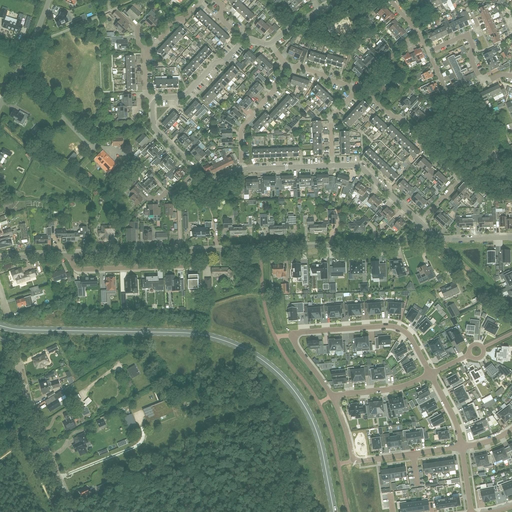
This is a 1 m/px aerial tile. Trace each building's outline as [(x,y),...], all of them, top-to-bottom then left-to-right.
[(300,0),(296,0),(292,4),(294,6),(292,9),(295,13),(300,8),(298,6),(303,2),(300,0)] [(435,8),(437,6),(434,0),(428,0),(431,6),(428,8),(431,15),(434,13),(433,11),(436,10),(435,8)] [(445,9),(442,4),(440,0),(434,0),(437,6),(440,5),(442,10),(445,9)] [(236,11),(242,5),(238,1),(232,7),(236,11)] [(381,17),(389,11),(387,9),(388,9),(384,4),(374,12),(376,15),(378,14),(381,17)] [(480,15),(489,11),(488,9),(491,7),(490,4),(487,4),(485,5),(486,6),(478,10),(480,15)] [(241,15),(247,9),(242,5),(236,11),(241,15)] [(140,14),(132,7),(127,12),(125,10),(122,12),(127,17),(129,15),(135,20),(140,14)] [(245,19),(251,12),(247,9),(241,15),(245,19)] [(68,22),(65,16),(66,16),(67,12),(61,10),(58,17),(54,19),(58,27),(62,25),(63,25),(64,25),(65,24),(68,22)] [(155,17),(154,16),(156,14),(151,10),(147,15),(149,17),(145,22),(147,25),(148,24),(153,29),(158,23),(157,22),(159,21),(159,19),(157,17),(155,17)] [(129,23),(122,16),(116,11),(111,15),(115,19),(116,17),(120,21),(115,26),(122,33),(129,27),(127,25),(129,23)] [(199,21),(205,15),(201,11),(195,17),(199,21)] [(389,11),(381,17),(384,21),(383,22),(386,25),(395,17),(391,12),(390,13),(389,11)] [(483,20),(491,16),(489,11),(480,15),(483,20)] [(251,12),(245,19),(249,23),(255,16),(251,12)] [(469,25),(467,21),(470,20),(466,12),(460,14),(462,19),(460,20),(464,28),(469,25)] [(259,32),(266,24),(261,20),(265,16),(263,14),(258,19),(260,21),(255,26),(257,28),(256,29),(259,32)] [(203,25),(209,18),(205,15),(199,21),(203,25)] [(485,25),(493,21),(491,16),(483,20),(485,25)] [(207,29),(213,22),(209,18),(203,25),(207,29)] [(458,30),(464,28),(460,20),(457,21),(456,18),(453,19),(455,22),(458,30)] [(16,24),(13,23),(4,20),(2,27),(20,33),(22,26),(20,25),(22,20),(17,19),(16,24)] [(392,33),(399,27),(398,25),(399,25),(395,20),(386,27),(388,30),(389,29),(392,33)] [(448,28),(445,22),(445,21),(441,23),(442,25),(441,26),(442,28),(439,29),(443,37),(448,35),(446,29),(448,28)] [(458,30),(455,22),(452,24),(451,21),(449,22),(448,21),(445,22),(448,28),(451,27),(453,33),(458,30)] [(487,30),(496,26),(493,21),(485,25),(487,30)] [(212,33),(217,26),(213,22),(207,29),(212,33)] [(266,24),(259,32),(261,34),(262,33),(264,35),(267,31),(270,34),(275,30),(277,32),(280,29),(275,24),(272,27),(267,22),(266,24)] [(216,36),(222,30),(217,26),(212,33),(216,36)] [(436,29),(434,26),(432,27),(434,32),(438,40),(443,37),(439,29),(438,28),(436,29)] [(490,34),(498,31),(496,26),(487,30),(490,34)] [(177,31),(183,37),(187,33),(181,27),(177,31)] [(399,27),(392,33),(395,37),(394,38),(397,41),(402,36),(406,33),(402,28),(401,29),(399,27)] [(220,40),(226,34),(222,30),(216,36),(220,40)] [(424,31),(426,36),(428,41),(431,39),(432,42),(438,40),(434,32),(431,33),(430,31),(428,32),(427,30),(424,31)] [(179,41),(183,37),(177,31),(173,35),(179,41)] [(492,39),(500,35),(498,31),(490,34),(492,39)] [(226,34),(220,40),(224,44),(230,38),(226,34)] [(175,45),(179,41),(173,35),(169,40),(175,45)] [(494,47),(497,46),(501,44),(500,42),(503,41),(500,35),(492,39),(494,44),(493,45),(494,47)] [(123,40),(123,36),(111,37),(112,43),(117,43),(117,49),(127,49),(127,40),(123,40)] [(384,40),(383,38),(382,38),(378,42),(376,44),(379,46),(378,46),(385,53),(389,49),(384,44),(386,42),(384,40)] [(171,50),(175,45),(169,40),(165,44),(171,50)] [(363,43),(362,42),(359,40),(354,46),(358,50),(360,47),(359,47),(363,43)] [(167,54),(171,50),(165,44),(161,48),(167,54)] [(297,49),(298,46),(295,45),(295,46),(292,45),(288,55),(294,57),(297,49)] [(297,49),(294,57),(299,60),(301,55),(303,56),(303,55),(306,56),(308,50),(298,46),(297,49)] [(381,57),(385,53),(378,46),(374,50),(371,47),(369,50),(370,50),(374,54),(376,52),(381,57)] [(488,50),(489,53),(484,56),(486,61),(494,57),(493,54),(496,53),(495,51),(497,50),(499,50),(500,49),(499,47),(498,47),(497,46),(494,47),(488,50)] [(202,51),(209,57),(213,53),(206,47),(202,51)] [(163,58),(167,54),(161,48),(157,52),(163,58)] [(415,59),(417,64),(417,65),(422,62),(426,61),(424,57),(420,48),(414,51),(417,58),(415,59)] [(372,57),(374,54),(370,50),(364,56),(373,65),(377,61),(372,57)] [(205,61),(209,57),(202,51),(198,55),(205,61)] [(246,60),(244,62),(243,62),(241,64),(243,66),(244,66),(254,55),(250,51),(248,53),(246,51),(242,55),(246,60)] [(314,62),(316,54),(311,52),(308,60),(314,62)] [(417,64),(415,59),(412,60),(409,53),(403,56),(407,65),(411,64),(412,66),(417,64)] [(257,68),(266,58),(261,54),(258,58),(255,61),(256,61),(258,64),(256,66),(257,68)] [(319,64),(322,55),(316,54),(314,62),(319,64)] [(456,67),(460,65),(458,61),(463,59),(461,54),(456,56),(455,55),(451,57),(456,67)] [(201,65),(205,61),(198,55),(194,59),(201,65)] [(258,58),(254,55),(244,66),(245,67),(247,65),(249,62),(252,65),(253,64),(256,61),(255,61),(258,58)] [(327,57),(322,55),(319,64),(325,65),(325,63),(327,57)] [(336,66),(339,58),(333,56),(331,65),(336,66)] [(373,65),(364,56),(361,59),(359,59),(356,57),(354,59),(357,61),(362,66),(362,67),(364,65),(369,69),(373,65)] [(489,66),(497,62),(500,61),(499,59),(498,59),(497,56),(494,57),(486,61),(489,66)] [(451,69),(456,67),(451,57),(446,59),(447,60),(442,63),(444,68),(450,65),(451,69)] [(264,69),(270,62),(266,58),(257,68),(259,69),(261,66),(264,69)] [(339,58),(336,66),(342,68),(345,60),(339,58)] [(197,69),(201,65),(194,59),(190,63),(197,69)] [(360,68),(362,66),(357,61),(354,59),(356,61),(354,64),(356,66),(352,70),(359,77),(363,72),(360,68)] [(270,62),(264,69),(268,73),(267,74),(269,76),(273,72),(271,70),(274,66),(270,62)] [(497,62),(489,66),(491,71),(497,69),(498,71),(505,68),(504,65),(501,66),(500,64),(498,65),(497,62)] [(193,74),(197,69),(190,63),(187,68),(193,74)] [(460,77),(465,75),(464,74),(469,72),(467,67),(462,69),(460,65),(456,67),(460,77)] [(229,70),(236,76),(240,72),(233,66),(229,70)] [(393,80),(391,76),(397,71),(393,66),(381,76),(385,81),(388,79),(390,82),(386,85),(392,92),(399,86),(393,79),(393,80)] [(456,79),(460,77),(456,67),(451,69),(453,73),(448,76),(450,81),(456,78),(456,79)] [(189,78),(193,74),(187,68),(183,72),(189,78)] [(232,80),(236,76),(229,70),(225,75),(232,80)] [(433,77),(430,71),(423,75),(422,72),(413,76),(418,80),(422,78),(424,81),(433,77)] [(460,77),(465,88),(470,86),(468,82),(473,79),(470,74),(465,77),(465,75),(460,77)] [(228,85),(232,80),(225,75),(222,79),(228,85)] [(296,86),(299,77),(293,75),(292,80),(289,79),(287,85),(290,86),(291,84),(296,86)] [(301,91),(304,79),(299,77),(296,86),(300,87),(299,90),(301,91)] [(461,90),(465,88),(460,77),(456,79),(457,81),(452,83),(452,85),(448,87),(449,90),(454,88),(459,86),(461,90)] [(224,89),(228,85),(222,79),(218,83),(224,89)] [(254,87),(260,93),(264,88),(261,85),(263,83),(258,79),(256,81),(257,82),(254,87)] [(304,79),(301,91),(303,92),(304,88),(307,89),(310,81),(304,79)] [(220,93),(224,89),(218,83),(214,87),(220,93)] [(439,89),(436,84),(429,87),(428,84),(420,88),(417,89),(418,91),(421,89),(422,91),(423,90),(424,92),(428,90),(430,93),(439,89)] [(316,96),(322,89),(318,85),(312,92),(316,96)] [(494,87),(498,96),(502,94),(503,96),(507,94),(503,86),(500,88),(499,85),(494,87)] [(216,97),(220,93),(214,87),(210,91),(216,97)] [(256,97),(260,93),(254,87),(248,93),(252,97),(254,95),(256,97)] [(493,98),(498,96),(494,87),(489,90),(493,98)] [(320,99),(326,93),(322,89),(316,96),(320,99)] [(489,100),(493,98),(489,90),(485,92),(489,100)] [(212,101),(216,97),(210,91),(206,95),(212,101)] [(484,102),(489,100),(485,92),(480,94),(482,98),(478,100),(482,107),(486,105),(484,102)] [(121,101),(131,101),(131,95),(124,96),(124,93),(121,93),(121,96),(122,96),(122,100),(121,100),(121,101)] [(250,99),(252,97),(248,93),(246,95),(247,97),(243,101),(250,107),(254,103),(250,99)] [(324,103),(330,97),(326,93),(320,99),(324,103)] [(293,107),(299,100),(292,94),(290,97),(288,95),(284,99),(291,105),(293,107)] [(212,101),(206,95),(202,100),(208,106),(211,103),(214,107),(217,109),(219,107),(216,105),(212,101)] [(330,97),(324,103),(329,107),(335,101),(330,97)] [(413,107),(418,101),(414,97),(410,101),(407,98),(400,106),(405,110),(407,108),(409,110),(410,109),(411,109),(413,107)] [(287,109),(291,105),(284,99),(280,103),(287,109)] [(198,111),(201,113),(204,109),(208,112),(210,110),(203,104),(201,106),(196,101),(192,105),(195,108),(198,111)] [(246,111),(250,107),(243,101),(239,105),(238,104),(236,106),(240,110),(242,108),(246,111)] [(359,105),(366,111),(370,107),(363,101),(359,105)] [(415,119),(422,112),(419,110),(421,108),(418,106),(421,103),(418,101),(413,107),(411,109),(414,112),(411,115),(415,119)] [(286,116),(288,114),(285,111),(287,109),(280,103),(276,107),(283,113),(286,116)] [(201,113),(198,111),(195,108),(192,105),(188,109),(194,115),(195,115),(197,117),(200,113),(201,113)] [(362,115),(366,111),(359,105),(355,109),(362,115)] [(241,116),(238,113),(239,110),(234,106),(230,110),(229,110),(227,112),(230,115),(231,114),(237,120),(241,116)] [(279,118),(283,113),(276,107),(272,111),(279,118)] [(194,115),(188,109),(184,114),(190,119),(188,121),(190,123),(192,125),(195,128),(197,125),(191,119),(195,115),(194,115)] [(358,119),(362,115),(355,109),(352,113),(358,119)] [(19,121),(18,123),(22,125),(28,115),(22,112),(21,114),(19,113),(14,110),(10,116),(15,119),(19,121)] [(275,122),(279,118),(272,111),(269,116),(268,116),(271,118),(273,120),(275,122)] [(170,116),(176,122),(180,118),(186,124),(188,121),(181,115),(180,117),(174,112),(170,116)] [(269,124),(273,120),(271,118),(268,116),(269,116),(265,112),(261,116),(267,122),(269,124)] [(422,112),(415,119),(419,123),(426,116),(422,112)] [(127,113),(117,113),(117,115),(118,115),(118,119),(117,119),(117,122),(124,121),(124,119),(127,118),(127,113)] [(224,123),(225,124),(232,128),(235,123),(231,120),(232,118),(224,113),(222,116),(223,117),(221,119),(222,121),(223,122),(221,124),(223,124),(224,123)] [(354,124),(358,119),(352,113),(348,118),(354,124)] [(173,126),(176,122),(170,116),(166,120),(173,126)] [(267,122),(261,116),(257,120),(264,127),(267,122)] [(374,127),(380,120),(376,116),(370,123),(374,127)] [(428,125),(437,120),(436,117),(427,122),(428,125)] [(350,128),(354,124),(348,118),(344,122),(350,128)] [(169,130),(173,126),(166,120),(162,124),(169,130)] [(258,133),(264,127),(257,120),(253,125),(255,127),(253,129),(258,133)] [(379,130),(384,124),(380,120),(374,127),(379,130)] [(192,125),(190,123),(187,126),(185,129),(181,133),(183,136),(178,141),(182,145),(189,139),(184,134),(192,125)] [(391,125),(389,128),(384,124),(379,130),(383,134),(385,132),(391,125)] [(389,136),(395,129),(391,125),(385,132),(389,136)] [(36,126),(31,132),(36,137),(41,130),(36,126)] [(223,137),(226,137),(232,137),(232,131),(227,131),(227,128),(220,129),(220,133),(223,133),(223,137)] [(394,139),(399,133),(395,129),(389,136),(394,139)] [(398,143),(404,137),(399,133),(394,139),(398,143)] [(141,152),(144,149),(147,147),(144,144),(148,140),(143,134),(136,141),(141,147),(134,155),(136,157),(140,153),(141,152)] [(112,146),(123,146),(123,137),(112,138),(112,146)] [(182,145),(187,149),(192,144),(195,141),(191,137),(189,139),(182,145)] [(195,141),(192,144),(194,146),(196,143),(199,141),(201,139),(198,137),(195,141)] [(226,137),(223,137),(220,137),(220,144),(223,143),(223,146),(232,146),(232,140),(226,140),(226,137)] [(402,147),(408,141),(404,137),(398,143),(402,147)] [(195,158),(202,151),(198,146),(201,143),(199,141),(196,143),(194,146),(192,147),(194,150),(191,153),(195,158)] [(406,151),(412,145),(408,141),(402,147),(406,151)] [(150,156),(157,149),(153,145),(146,151),(144,149),(141,152),(140,153),(144,158),(148,154),(150,156)] [(410,155),(416,149),(412,145),(406,151),(410,155)] [(12,153),(4,149),(2,153),(2,154),(0,152),(0,162),(4,155),(3,154),(4,154),(10,157),(12,153)] [(154,165),(158,161),(156,159),(162,153),(157,149),(150,156),(154,160),(150,164),(153,166),(154,165)] [(202,151),(195,158),(199,162),(204,157),(206,159),(212,153),(208,149),(204,153),(202,151)] [(224,155),(229,166),(234,163),(232,160),(235,159),(232,154),(230,155),(231,156),(227,158),(225,155),(226,154),(224,149),(221,149),(222,152),(224,155)] [(368,159),(374,153),(369,149),(363,155),(368,159)] [(416,149),(410,155),(415,159),(421,153),(416,149)] [(108,173),(116,165),(103,151),(94,159),(108,173)] [(372,163),(378,157),(374,153),(368,159),(372,163)] [(220,161),(224,169),(229,166),(224,155),(222,156),(223,160),(220,161)] [(164,167),(172,160),(167,156),(162,161),(160,159),(158,161),(154,165),(156,167),(158,165),(162,169),(164,167)] [(376,167),(382,161),(378,157),(372,163),(376,167)] [(136,158),(134,160),(140,166),(142,164),(136,158)] [(422,169),(428,162),(424,158),(420,163),(417,160),(413,165),(416,167),(417,166),(419,168),(420,167),(422,169)] [(213,160),(218,171),(224,169),(220,161),(217,163),(215,159),(213,160)] [(169,176),(172,172),(170,170),(176,164),(172,160),(164,167),(169,171),(165,175),(167,178),(167,177),(169,176)] [(218,171),(213,160),(211,161),(213,165),(210,166),(209,164),(203,167),(206,173),(211,170),(213,174),(218,171)] [(380,171),(386,165),(382,161),(376,167),(380,171)] [(431,174),(435,170),(432,167),(433,167),(428,162),(422,169),(425,171),(422,174),(424,175),(427,178),(431,174)] [(384,175),(390,168),(386,165),(380,171),(384,175)] [(388,179),(394,172),(390,168),(384,175),(388,179)] [(169,176),(167,177),(170,180),(172,180),(172,179),(173,180),(175,177),(177,180),(184,173),(180,169),(175,174),(172,172),(169,176)] [(438,172),(435,169),(435,170),(431,174),(427,178),(432,183),(435,180),(437,182),(443,176),(438,172)] [(149,172),(145,176),(148,179),(145,181),(152,188),(157,184),(151,178),(154,176),(149,172)] [(394,172),(388,179),(393,183),(399,176),(394,172)] [(297,192),(296,179),(296,176),(293,175),(293,176),(288,176),(288,186),(291,186),(291,190),(294,190),(297,190),(297,192)] [(314,191),(315,198),(318,197),(318,192),(319,192),(319,189),(320,189),(320,187),(323,187),(323,185),(323,175),(317,175),(317,182),(314,183),(315,191),(314,191)] [(332,190),(333,182),(329,182),(329,175),(323,175),(323,185),(326,185),(326,191),(329,191),(329,190),(332,190)] [(341,186),(344,177),(339,175),(336,183),(333,182),(332,190),(337,192),(339,186),(341,186)] [(402,191),(408,185),(405,183),(406,182),(403,179),(405,177),(403,175),(399,180),(401,182),(397,187),(402,191)] [(285,187),(288,186),(288,176),(282,177),(282,182),(279,182),(279,190),(279,192),(282,192),(281,190),(285,190),(285,187)] [(306,187),(306,186),(305,176),(299,176),(300,179),(296,179),(297,192),(300,191),(300,187),(306,187)] [(315,191),(314,183),(311,183),(311,176),(305,176),(306,186),(309,186),(309,187),(311,187),(312,191),(314,191),(315,191)] [(443,176),(437,182),(439,185),(437,188),(441,192),(446,187),(443,185),(448,181),(443,176)] [(267,187),(270,187),(270,177),(264,177),(264,182),(261,182),(261,185),(262,193),(262,194),(265,194),(265,191),(267,191),(267,187)] [(279,190),(279,182),(276,182),(276,177),(270,177),(270,187),(276,187),(276,190),(277,195),(279,195),(279,192),(279,190)] [(344,177),(341,186),(344,187),(342,194),(347,196),(350,188),(347,188),(350,178),(344,177)] [(249,190),(253,190),(252,180),(247,180),(247,184),(244,184),(244,195),(247,195),(249,195),(249,190)] [(259,193),(262,193),(261,185),(258,185),(258,180),(252,180),(253,190),(256,190),(256,192),(257,193),(259,193)] [(148,192),(152,188),(145,181),(141,185),(138,182),(136,185),(140,190),(143,187),(148,192)] [(461,186),(467,191),(469,190),(471,191),(473,189),(465,181),(461,186)] [(358,194),(364,186),(361,184),(360,184),(359,183),(355,189),(351,186),(350,190),(351,191),(349,193),(352,195),(353,194),(356,196),(358,194)] [(413,193),(417,189),(415,187),(414,188),(411,186),(410,187),(408,185),(402,191),(406,195),(410,191),(413,193)] [(364,200),(369,196),(367,194),(367,193),(366,192),(368,190),(366,188),(367,188),(364,186),(358,194),(360,195),(358,199),(362,203),(364,200)] [(459,191),(465,197),(467,195),(466,193),(467,191),(461,186),(457,190),(459,191)] [(137,206),(142,200),(137,195),(140,192),(135,187),(130,191),(134,195),(130,198),(137,206)] [(416,205),(422,198),(424,196),(417,189),(413,193),(416,196),(412,201),(416,205)] [(464,201),(467,198),(465,197),(459,191),(456,194),(455,193),(454,195),(461,201),(463,199),(464,201)] [(474,204),(476,201),(481,196),(479,194),(476,196),(476,197),(472,201),(471,202),(474,204)] [(372,206),(378,198),(376,196),(375,197),(374,195),(368,202),(372,206)] [(452,205),(456,209),(461,204),(459,203),(461,201),(454,195),(453,196),(454,197),(451,200),(454,203),(452,205)] [(475,208),(479,204),(484,199),(481,196),(476,201),(477,201),(473,206),(475,208)] [(376,214),(382,208),(379,206),(382,203),(381,201),(378,198),(372,206),(376,210),(373,212),(376,214)] [(422,198),(416,205),(421,209),(425,204),(428,207),(432,203),(429,200),(428,201),(425,199),(425,200),(422,198)] [(367,203),(364,200),(362,203),(358,207),(355,210),(357,211),(359,208),(361,209),(367,203)] [(158,215),(157,205),(148,206),(148,209),(147,209),(147,210),(145,210),(145,215),(149,215),(149,216),(153,215),(153,221),(157,220),(157,221),(161,221),(161,214),(158,215)] [(173,213),(172,205),(165,205),(165,216),(171,215),(172,219),(176,219),(176,213),(173,213)] [(385,218),(392,211),(389,208),(389,209),(387,207),(384,210),(382,208),(376,214),(372,219),(375,221),(378,217),(380,219),(383,216),(385,218)] [(476,221),(476,215),(475,208),(473,208),(473,215),(472,215),(472,218),(466,218),(466,228),(473,228),(473,221),(476,221)] [(439,224),(447,215),(444,213),(443,214),(441,213),(443,211),(440,209),(436,213),(438,215),(434,220),(439,224)] [(496,221),(496,220),(496,214),(496,209),(494,209),(494,214),(492,214),(492,217),(486,218),(486,228),(493,227),(493,221),(496,221)] [(506,220),(506,217),(502,218),(502,212),(497,212),(497,209),(496,209),(496,214),(496,220),(500,220),(500,227),(506,227),(506,220)] [(389,226),(394,222),(391,219),(395,215),(394,214),(394,213),(392,211),(385,218),(389,222),(387,224),(389,226)] [(279,234),(278,226),(274,226),(274,222),(268,222),(267,214),(260,214),(261,227),(270,227),(270,234),(279,234)] [(282,223),(282,226),(278,226),(279,234),(287,234),(287,230),(289,229),(289,226),(292,226),(292,214),(288,214),(288,219),(286,219),(286,223),(282,223)] [(486,228),(486,218),(483,218),(483,214),(480,215),(476,215),(476,221),(480,221),(480,228),(486,228)] [(319,233),(318,224),(314,225),(314,219),(307,219),(307,215),(306,215),(306,216),(304,216),(304,225),(308,225),(308,226),(310,226),(310,233),(319,233)] [(326,225),(336,225),(336,220),(338,220),(338,215),(328,216),(328,222),(324,222),(324,224),(318,224),(319,233),(327,232),(326,225)] [(447,215),(439,224),(443,228),(447,223),(450,226),(454,221),(447,215)] [(466,228),(466,218),(460,219),(459,215),(456,216),(456,222),(460,222),(460,229),(466,228)] [(370,221),(365,217),(361,221),(361,222),(354,222),(354,224),(349,224),(349,229),(355,229),(355,232),(365,232),(365,226),(370,221)] [(238,227),(239,235),(247,235),(246,227),(252,227),(252,225),(256,225),(256,222),(254,222),(254,221),(252,221),(252,218),(249,218),(249,224),(244,224),(244,227),(238,227)] [(239,235),(238,227),(233,227),(232,220),(229,220),(229,219),(223,219),(224,229),(230,229),(230,236),(239,235)] [(389,226),(388,228),(389,229),(390,227),(392,229),(394,226),(399,230),(405,223),(400,219),(396,224),(394,222),(389,226)] [(127,241),(136,241),(136,230),(138,230),(138,222),(130,222),(130,229),(126,229),(127,241)] [(108,240),(108,234),(109,233),(115,232),(114,225),(108,226),(102,226),(102,231),(99,231),(99,237),(102,237),(102,240),(108,240)] [(144,230),(144,225),(140,225),(140,232),(144,232),(144,240),(152,240),(152,229),(144,230)] [(201,228),(202,237),(210,236),(209,226),(208,225),(206,225),(205,226),(205,228),(201,228)] [(8,229),(7,226),(1,228),(3,231),(5,237),(12,235),(17,233),(16,230),(16,228),(13,229),(14,231),(11,232),(10,229),(8,229)] [(202,237),(201,228),(197,228),(197,227),(196,226),(192,226),(192,229),(193,229),(193,237),(202,237)] [(70,233),(71,242),(79,241),(79,237),(83,237),(87,237),(86,227),(80,227),(80,231),(79,231),(78,233),(70,233)] [(71,242),(70,233),(66,234),(66,230),(56,231),(57,238),(62,238),(63,242),(71,242)] [(0,248),(12,245),(10,239),(0,241),(0,248)] [(495,258),(495,251),(488,252),(488,251),(487,251),(487,264),(488,264),(488,263),(491,263),(491,264),(492,264),(495,264),(498,263),(498,258),(495,258)] [(499,259),(499,266),(503,266),(503,263),(510,263),(510,262),(510,251),(502,251),(503,259),(499,259)] [(391,270),(392,270),(392,271),(392,272),(393,272),(393,273),(394,274),(395,274),(396,275),(397,275),(398,275),(399,278),(402,276),(406,275),(403,265),(402,261),(398,261),(390,261),(391,270)] [(366,265),(362,265),(362,262),(358,263),(358,262),(357,262),(357,263),(355,263),(351,263),(351,274),(362,273),(362,274),(366,274),(366,265)] [(371,274),(372,274),(372,275),(379,275),(379,280),(384,280),(383,268),(379,269),(379,262),(372,262),(372,269),(371,269),(371,274)] [(327,264),(322,264),(322,265),(312,266),(313,268),(311,269),(311,276),(317,275),(317,273),(321,273),(321,279),(327,279),(327,269),(327,264)] [(331,268),(331,277),(338,276),(338,272),(341,272),(345,272),(345,268),(345,264),(334,264),(334,268),(331,268)] [(273,275),(282,275),(283,277),(286,277),(285,275),(286,275),(286,269),(284,269),(284,266),(281,266),(281,265),(273,266),(273,275)] [(293,272),(292,272),(292,276),(293,276),(293,277),(297,277),(301,277),(303,277),(303,281),(304,285),(308,285),(308,270),(303,270),(303,271),(301,271),(301,265),(293,265),(293,272)] [(427,268),(425,265),(418,268),(422,278),(427,275),(429,280),(436,277),(431,266),(427,268)] [(231,278),(233,276),(233,273),(228,268),(212,269),(212,276),(225,276),(228,278),(231,278)] [(23,276),(21,269),(11,272),(14,280),(16,279),(17,284),(28,280),(28,279),(35,276),(33,270),(26,273),(26,274),(23,276)] [(69,272),(65,274),(64,270),(52,275),(53,278),(51,278),(52,281),(54,281),(54,282),(66,278),(68,282),(73,281),(69,272)] [(505,282),(511,278),(511,272),(507,275),(506,272),(499,275),(502,280),(504,279),(505,282)] [(189,288),(190,288),(199,288),(198,275),(189,275),(189,280),(188,280),(189,288)] [(158,280),(158,278),(158,277),(157,277),(154,277),(154,276),(148,277),(145,277),(145,280),(142,280),(142,289),(149,288),(149,287),(157,287),(158,291),(161,290),(162,290),(162,286),(161,286),(158,286),(157,282),(158,282),(158,280)] [(173,287),(173,290),(173,291),(184,291),(184,280),(180,280),(176,281),(176,280),(174,280),(174,276),(166,276),(166,279),(165,279),(166,283),(167,283),(167,287),(173,287)] [(125,294),(133,294),(133,289),(138,289),(137,281),(136,277),(134,277),(128,277),(129,281),(125,281),(125,294)] [(116,290),(116,278),(107,278),(107,281),(106,281),(107,286),(108,286),(108,291),(116,290)] [(96,286),(96,279),(82,279),(82,287),(96,286)] [(408,291),(412,291),(415,290),(413,284),(410,282),(405,289),(408,291)] [(445,299),(459,293),(454,283),(441,289),(445,299)] [(368,292),(368,284),(360,284),(361,292),(368,292)] [(17,301),(16,301),(18,307),(25,305),(26,307),(33,305),(31,299),(30,296),(28,297),(23,298),(24,299),(21,300),(17,301)] [(112,307),(112,298),(108,298),(108,303),(103,303),(103,308),(112,307)] [(375,314),(374,302),(365,303),(366,309),(369,309),(369,315),(375,314)] [(382,314),(381,308),(384,308),(384,302),(374,302),(375,314),(382,314)] [(386,308),(389,308),(388,314),(394,314),(395,302),(386,302),(386,308)] [(395,302),(394,314),(401,315),(401,309),(404,309),(404,303),(395,302)] [(289,313),(288,313),(288,317),(289,317),(289,321),(297,320),(297,313),(304,313),(303,303),(296,304),(296,308),(292,309),(288,309),(289,313)] [(361,315),(361,309),(364,309),(364,303),(354,304),(354,305),(355,316),(361,315)] [(342,313),(342,310),(344,310),(343,304),(334,304),(334,305),(335,317),(341,317),(341,313),(342,313)] [(355,316),(354,305),(349,306),(348,304),(345,305),(345,311),(348,310),(349,316),(355,316)] [(452,318),(459,314),(453,304),(446,308),(452,318)] [(335,317),(334,305),(325,306),(325,312),(328,312),(329,318),(335,317)] [(309,319),(315,319),(314,307),(314,306),(305,306),(305,314),(308,313),(309,319)] [(315,319),(321,318),(321,312),(324,312),(323,306),(314,307),(315,319)] [(418,313),(412,309),(406,318),(409,320),(408,321),(411,323),(412,322),(414,319),(417,321),(421,315),(418,313)] [(426,317),(422,322),(424,324),(421,327),(419,329),(419,330),(422,333),(422,332),(424,334),(433,324),(426,317)] [(488,332),(495,335),(498,328),(493,325),(495,321),(488,318),(483,328),(485,329),(485,330),(486,330),(488,332)] [(480,321),(474,320),(473,326),(467,325),(466,331),(468,331),(468,335),(474,335),(475,329),(479,329),(480,321)] [(452,329),(446,332),(449,337),(451,342),(455,340),(457,345),(464,341),(458,330),(454,333),(452,329)] [(375,343),(376,349),(379,349),(379,345),(391,344),(390,336),(378,337),(379,342),(375,343)] [(362,338),(363,351),(370,351),(373,351),(372,345),(369,345),(369,337),(363,337),(363,338),(362,338)] [(432,351),(443,346),(440,340),(441,340),(439,337),(434,340),(435,341),(432,343),(432,344),(429,346),(432,351)] [(362,338),(360,339),(360,338),(356,338),(356,339),(355,339),(356,346),(353,346),(353,352),(356,352),(363,351),(362,338)] [(338,340),(336,340),(336,352),(343,351),(343,353),(347,353),(346,347),(343,347),(343,340),(341,340),(341,339),(338,339),(338,340)] [(336,352),(336,340),(335,341),(335,340),(329,340),(330,348),(327,348),(327,354),(330,354),(330,351),(336,351),(336,352)] [(323,345),(319,346),(319,341),(308,341),(308,342),(307,343),(308,346),(308,347),(310,347),(310,349),(317,348),(318,355),(323,354),(323,345)] [(49,354),(58,349),(56,345),(46,349),(49,354)] [(398,357),(400,361),(405,356),(404,354),(408,352),(405,346),(398,350),(393,347),(390,352),(395,355),(396,355),(398,357)] [(445,351),(443,346),(432,351),(435,357),(440,354),(443,358),(449,355),(447,350),(445,351)] [(496,353),(496,358),(499,358),(499,360),(502,360),(502,361),(507,362),(508,352),(509,347),(502,347),(502,348),(501,351),(500,351),(500,353),(496,353)] [(43,367),(44,366),(44,365),(44,364),(49,362),(45,355),(33,361),(34,363),(34,364),(34,365),(35,365),(35,366),(36,366),(37,368),(39,367),(40,367),(41,368),(42,368),(42,367),(43,367)] [(407,358),(401,363),(407,374),(416,369),(413,362),(411,363),(410,364),(407,358)] [(496,376),(501,372),(506,377),(510,373),(505,367),(498,364),(494,367),(492,364),(485,369),(487,371),(488,372),(487,372),(494,381),(498,378),(496,376)] [(391,371),(388,365),(384,366),(384,368),(378,369),(379,380),(380,379),(380,380),(384,380),(384,379),(385,379),(385,376),(394,375),(392,372),(391,371)] [(131,379),(139,375),(134,366),(127,370),(131,379)] [(361,366),(361,369),(358,370),(359,382),(360,382),(360,383),(364,382),(364,381),(365,381),(364,373),(368,372),(367,366),(361,366)] [(374,366),(367,366),(368,372),(371,372),(372,380),(374,380),(374,381),(378,381),(377,380),(379,380),(378,369),(377,367),(374,368),(374,366)] [(354,367),(347,368),(348,371),(348,373),(348,374),(351,373),(352,382),(354,382),(354,383),(358,383),(358,382),(359,382),(358,370),(354,370),(354,367)] [(474,370),(469,372),(475,384),(480,381),(478,379),(484,376),(481,369),(475,372),(474,370)] [(348,373),(348,371),(339,372),(340,375),(334,376),(335,384),(346,383),(345,377),(348,377),(348,374),(348,373)] [(457,374),(447,379),(448,381),(447,382),(449,385),(450,385),(450,386),(453,384),(457,382),(458,385),(463,382),(462,379),(460,380),(457,374)] [(41,389),(51,386),(50,383),(47,384),(46,381),(39,383),(41,389)] [(52,386),(51,386),(41,389),(43,395),(50,393),(49,390),(53,389),(52,389),(60,387),(59,383),(52,386)] [(454,393),(455,394),(454,394),(456,397),(457,397),(457,398),(467,393),(464,388),(465,387),(463,384),(458,387),(459,390),(454,393)] [(428,390),(427,388),(417,394),(419,398),(416,400),(420,406),(426,402),(424,398),(430,395),(430,393),(431,393),(428,389),(428,390)] [(46,406),(50,412),(60,406),(56,400),(64,395),(61,391),(49,398),(52,403),(46,406)] [(457,398),(460,404),(465,401),(466,404),(472,401),(468,392),(467,393),(457,398)] [(484,404),(493,399),(491,395),(482,400),(484,404)] [(404,405),(403,397),(399,398),(399,399),(396,399),(398,411),(402,410),(403,412),(409,411),(408,405),(404,405)] [(168,399),(151,406),(152,410),(154,413),(155,417),(172,410),(169,403),(170,403),(168,399)] [(398,411),(396,399),(393,400),(393,399),(389,400),(389,403),(387,404),(390,418),(395,417),(395,414),(399,413),(398,411)] [(434,402),(432,404),(430,401),(420,406),(423,412),(426,411),(427,414),(438,408),(434,402)] [(373,415),(377,414),(376,402),(374,402),(374,403),(369,403),(370,411),(367,411),(368,418),(373,417),(373,415)] [(378,402),(376,402),(377,414),(382,413),(382,416),(387,415),(387,409),(384,409),(383,402),(378,402)] [(356,419),(361,418),(361,414),(366,413),(365,406),(359,407),(359,403),(354,403),(354,404),(350,405),(351,408),(349,408),(349,415),(351,415),(352,417),(355,416),(356,419)] [(473,403),(468,405),(469,408),(464,410),(466,416),(477,411),(473,403)] [(511,412),(511,411),(511,410),(511,407),(509,404),(502,409),(510,419),(511,417),(511,412)] [(79,416),(86,413),(83,405),(75,409),(79,416)] [(502,418),(505,422),(510,419),(502,409),(495,415),(499,420),(502,418)] [(477,411),(466,416),(467,417),(466,417),(467,421),(468,420),(468,422),(473,419),(475,422),(481,420),(477,411)] [(69,415),(68,412),(63,414),(66,421),(62,422),(66,431),(76,426),(71,414),(69,415)] [(132,414),(124,417),(129,430),(137,427),(132,414)] [(151,414),(145,416),(148,423),(154,420),(151,414)] [(433,415),(426,419),(429,424),(432,423),(435,427),(445,422),(441,415),(435,418),(433,415)] [(99,427),(106,424),(103,419),(96,422),(99,427)] [(471,429),(473,435),(480,432),(478,427),(481,426),(480,423),(475,425),(476,428),(471,429)] [(416,431),(413,432),(415,443),(417,443),(417,444),(421,443),(420,435),(423,434),(423,429),(422,428),(416,429),(416,431)] [(441,432),(441,428),(435,429),(436,435),(438,434),(439,440),(450,438),(449,437),(450,437),(450,434),(449,434),(449,433),(448,433),(448,431),(441,432)] [(403,431),(403,432),(404,437),(407,437),(408,445),(412,444),(415,443),(413,432),(410,432),(409,430),(403,431)] [(404,438),(404,437),(403,432),(393,433),(395,447),(401,446),(400,439),(404,438)] [(393,435),(390,436),(389,433),(383,434),(383,436),(384,441),(387,440),(388,448),(395,447),(393,435)] [(87,452),(85,448),(87,447),(85,444),(88,442),(84,434),(78,436),(73,439),(75,444),(73,446),(74,449),(75,449),(77,452),(78,451),(80,455),(81,454),(82,454),(83,455),(84,454),(85,454),(85,453),(85,452),(87,452)] [(371,443),(372,443),(373,450),(382,449),(381,442),(384,442),(384,441),(383,436),(379,436),(380,438),(372,439),(372,440),(371,440),(371,443)] [(498,451),(503,462),(511,458),(509,453),(506,454),(504,449),(503,449),(503,448),(500,449),(501,450),(498,451)] [(496,452),(496,451),(493,452),(493,453),(495,458),(492,459),(495,465),(503,462),(498,451),(496,452)] [(481,456),(484,468),(493,466),(491,460),(488,460),(487,455),(481,456)] [(484,468),(481,456),(476,457),(476,458),(475,458),(475,461),(476,461),(478,469),(484,468)] [(388,470),(381,471),(382,477),(379,477),(381,486),(384,485),(383,481),(389,480),(389,481),(388,470)] [(511,494),(511,493),(507,482),(498,485),(501,491),(504,490),(506,496),(511,494)] [(100,496),(106,493),(105,490),(102,484),(97,487),(99,493),(100,496)] [(496,499),(494,493),(498,492),(496,486),(487,488),(490,501),(491,500),(491,501),(495,501),(495,500),(496,499)] [(87,490),(86,487),(78,491),(81,497),(88,493),(89,494),(93,492),(92,488),(87,490)] [(482,495),(483,499),(483,502),(484,502),(490,501),(487,488),(477,490),(479,496),(482,495)] [(400,502),(397,502),(398,509),(401,508),(401,511),(407,511),(406,505),(407,505),(406,502),(400,502)]
